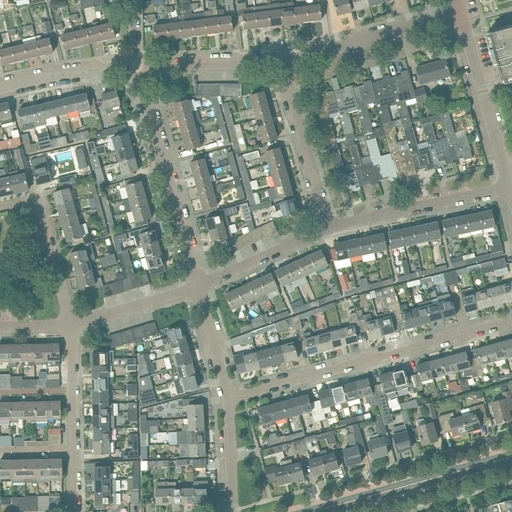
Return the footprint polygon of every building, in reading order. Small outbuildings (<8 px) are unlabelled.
[(2,0),(2,8),(3,8),(3,10),(15,7),(17,5),(17,3),(14,4),(10,4),(10,0),(2,0)] [(80,0),(80,4),(82,10),(94,6),(94,5),(93,4),(93,0),(80,0)] [(224,0),(225,6),(225,11),(233,10),(233,5),(232,0),(224,0)] [(335,0),(333,1),(335,6),(337,15),(351,12),(348,2),(347,0),(335,0)] [(367,0),(352,0),(355,10),(369,7),(367,0)] [(280,4),(283,25),(296,23),(294,9),(293,2),(280,4)] [(237,4),(239,16),(243,16),(244,30),(257,28),(255,7),(246,9),(245,3),(237,4)] [(280,3),(267,5),(268,12),(270,26),(283,25),(280,4),(280,3)] [(191,16),(191,10),(190,4),(182,5),(183,11),(186,10),(186,13),(184,13),(185,23),(179,23),(181,38),(194,36),(191,16)] [(307,7),(309,21),(321,20),(320,6),(307,7)] [(255,7),(257,28),(270,26),(268,12),(256,14),(255,7)] [(294,9),(296,23),(309,21),(307,7),(294,9)] [(218,19),(220,33),(233,31),(231,17),(225,18),(224,9),(217,10),(218,19)] [(191,16),(194,36),(207,34),(204,15),(192,16),(191,10),(191,16)] [(212,11),(204,12),(204,15),(207,34),(220,33),(218,19),(213,19),(212,11)] [(41,23),(44,34),(52,32),(49,21),(41,23)] [(167,25),(166,25),(168,39),(181,38),(179,23),(174,24),(173,21),(166,22),(167,25)] [(90,44),(102,41),(99,27),(98,22),(91,23),(92,28),(86,30),(90,44)] [(99,27),(102,41),(115,38),(111,24),(99,27)] [(26,33),(34,31),(32,25),(24,26),(26,33)] [(168,39),(166,25),(154,27),(155,41),(168,39)] [(511,77),(511,27),(489,34),(502,80),(511,77)] [(86,30),(74,33),(77,47),(90,44),(86,30)] [(77,47),(74,33),(61,36),(64,50),(77,47)] [(41,35),(35,36),(40,56),(53,53),(49,39),(42,41),(41,35)] [(24,45),(27,59),(40,56),(35,36),(23,40),(24,45)] [(24,45),(11,48),(15,62),(27,59),(24,45)] [(0,51),(0,56),(2,65),(15,62),(11,48),(0,51)] [(450,76),(445,60),(416,68),(421,84),(450,76)] [(401,77),(391,80),(390,80),(394,95),(402,125),(409,123),(408,117),(409,117),(402,92),(413,89),(408,70),(400,72),(401,77)] [(383,82),(372,85),(371,85),(375,100),(382,124),(390,122),(384,97),(394,95),(390,80),(391,80),(389,75),(382,78),(383,82)] [(336,78),(331,79),(334,91),(339,89),(336,78)] [(364,87),(353,90),(357,105),(363,129),(365,135),(372,133),(371,127),(372,127),(365,103),(375,100),(371,85),(372,85),(371,81),(363,83),(364,87)] [(199,96),(210,96),(220,96),(220,84),(199,84),(199,96)] [(220,84),(220,96),(241,96),(241,84),(220,84)] [(345,92),(334,95),(334,96),(338,110),(339,116),(344,135),(345,137),(346,141),(353,138),(351,133),(353,132),(346,108),(357,105),(353,90),(352,86),(344,88),(345,92)] [(414,91),(417,103),(419,109),(423,108),(422,102),(427,101),(424,89),(414,91)] [(121,110),(120,105),(116,91),(102,95),(107,114),(121,110)] [(338,110),(334,96),(334,95),(333,91),(325,93),(327,98),(316,101),(316,99),(315,99),(328,145),(336,143),(346,141),(345,137),(335,139),(329,118),(339,116),(338,110)] [(253,108),(267,104),(264,93),(249,97),(253,108)] [(86,94),(74,97),(78,111),(79,111),(79,113),(90,111),(91,112),(97,111),(94,98),(88,100),(86,94)] [(210,96),(213,106),(219,104),(222,104),(220,96),(210,96)] [(74,97),(63,100),(67,114),(78,111),(74,97)] [(63,100),(52,102),(57,124),(58,124),(56,117),(67,114),(63,100)] [(174,105),(177,116),(191,112),(188,100),(174,105)] [(52,102),(41,105),(44,120),(50,118),(52,125),(57,124),(52,102)] [(8,103),(0,104),(0,120),(0,121),(1,126),(13,123),(8,103)] [(222,104),(225,116),(231,114),(228,103),(222,104)] [(213,106),(216,118),(222,116),(219,104),(213,106)] [(256,120),(270,116),(267,104),(253,108),(254,113),(250,115),(251,121),(256,120)] [(41,105),(29,108),(34,128),(46,125),(44,120),(41,105)] [(18,111),(20,120),(23,131),(34,128),(29,108),(18,111)] [(177,116),(180,128),(198,123),(198,122),(200,122),(197,111),(191,113),(191,112),(177,116)] [(466,136),(456,139),(448,112),(440,115),(446,138),(448,144),(452,159),(463,156),(464,161),(472,158),(466,136)] [(225,116),(229,127),(234,126),(242,123),(251,121),(250,118),(241,120),(235,122),(235,123),(234,124),(231,114),(225,116)] [(216,118),(220,129),(225,128),(222,116),(216,118)] [(259,131),(273,127),(270,116),(256,120),(257,125),(253,126),(255,132),(259,131)] [(433,164),(434,164),(444,161),(446,166),(454,164),(452,159),(448,144),(446,138),(436,141),(430,119),(421,122),(422,125),(427,142),(429,150),(433,164)] [(180,128),(183,139),(203,134),(201,127),(199,128),(198,123),(180,128)] [(410,123),(409,123),(402,125),(408,149),(410,155),(415,169),(426,166),(427,171),(435,169),(434,164),(433,164),(429,150),(427,142),(417,145),(411,123),(410,123)] [(102,131),(104,137),(127,131),(125,125),(102,131)] [(229,127),(232,139),(237,137),(234,126),(229,127)] [(273,127),(259,131),(262,143),(277,139),(273,127)] [(396,174),(407,171),(408,176),(416,174),(415,169),(410,155),(408,149),(407,149),(404,140),(396,143),(394,135),(397,134),(394,127),(383,130),(385,136),(390,154),(392,160),(396,174)] [(223,140),(228,139),(225,128),(220,129),(222,139),(223,140)] [(7,149),(21,145),(19,137),(18,133),(17,130),(11,131),(13,139),(5,141),(7,149)] [(72,135),(74,142),(85,140),(83,132),(72,135)] [(203,134),(183,139),(186,151),(201,147),(199,141),(206,139),(205,133),(203,134)] [(372,133),(365,135),(366,141),(372,162),(373,165),(377,180),(378,180),(389,177),(390,181),(398,179),(396,174),(392,160),(390,154),(380,157),(375,138),(373,133),(372,133)] [(112,138),(115,151),(131,146),(128,134),(112,138)] [(49,140),(51,148),(62,145),(60,137),(49,140)] [(232,139),(236,154),(244,152),(243,147),(240,148),(237,137),(232,139)] [(353,138),(346,141),(352,164),(354,171),(358,185),(359,185),(370,182),(371,186),(379,184),(378,180),(377,180),(373,165),(372,162),(362,165),(356,143),(354,144),(353,138)] [(23,141),(26,154),(32,152),(33,153),(40,151),(38,143),(31,145),(29,139),(23,141)] [(38,143),(40,151),(51,148),(49,140),(38,143)] [(336,143),(328,145),(341,192),(341,190),(351,187),(353,192),(360,189),(359,185),(358,185),(354,171),(352,164),(343,167),(338,149),(336,143)] [(115,151),(119,163),(134,158),(131,146),(115,151)] [(25,158),(24,158),(22,148),(16,150),(21,169),(27,168),(25,158)] [(265,153),(268,164),(283,160),(279,149),(265,153)] [(226,153),(230,165),(235,163),(232,151),(226,153)] [(258,151),(242,155),(243,159),(245,158),(246,161),(260,157),(258,151)] [(242,155),(237,157),(241,172),(246,170),(243,159),(242,155)] [(122,174),(115,176),(117,181),(125,179),(124,174),(133,172),(138,170),(140,168),(139,163),(136,163),(134,158),(119,163),(122,174)] [(190,164),(193,175),(207,171),(204,160),(190,164)] [(268,164),(271,176),(286,172),(283,160),(268,164)] [(230,165),(233,177),(238,175),(235,163),(230,165)] [(33,169),(34,176),(37,185),(51,182),(47,166),(33,169)] [(98,168),(94,170),(98,186),(106,184),(101,168),(98,168)] [(10,178),(14,194),(28,190),(26,180),(25,175),(19,176),(18,170),(9,173),(10,178)] [(241,172),(244,183),(250,182),(246,170),(241,172)] [(193,175),(196,187),(211,183),(207,171),(193,175)] [(271,176),(275,187),(289,183),(286,172),(271,176)] [(57,179),(59,186),(75,181),(73,174),(57,179)] [(233,177),(236,188),(242,187),(238,175),(233,177)] [(0,180),(0,197),(14,194),(10,178),(0,180)] [(125,186),(129,199),(145,194),(141,182),(140,182),(138,178),(120,183),(121,188),(125,186)] [(53,193),(57,206),(72,201),(69,189),(77,187),(75,181),(59,186),(60,191),(53,193)] [(221,185),(223,191),(234,188),(233,182),(221,185)] [(244,183),(247,195),(253,193),(250,182),(244,183)] [(196,187),(200,198),(214,194),(211,183),(196,187)] [(289,183),(275,187),(278,199),(292,195),(289,183)] [(239,199),(245,198),(242,187),(236,188),(239,199)] [(247,195),(248,198),(250,206),(256,205),(253,193),(247,195)] [(129,199),(132,211),(148,206),(145,194),(129,199)] [(214,194),(200,198),(203,210),(212,207),(217,206),(214,194)] [(282,210),(284,218),(298,214),(294,200),(274,205),(276,212),(282,210)] [(57,206),(60,218),(76,213),(72,201),(57,206)] [(250,207),(248,207),(249,212),(271,206),(270,201),(256,205),(250,206),(250,207)] [(148,206),(132,211),(137,228),(148,225),(147,220),(151,218),(148,206)] [(205,220),(209,231),(229,226),(226,216),(238,213),(236,206),(220,211),(221,215),(205,220)] [(491,211),(479,214),(482,229),(494,227),(491,211)] [(60,218),(63,230),(79,225),(76,213),(60,218)] [(479,214),(466,216),(470,232),(482,229),(479,214)] [(466,216),(454,219),(458,235),(470,232),(466,216)] [(246,221),(249,232),(250,232),(254,230),(251,219),(246,221)] [(454,219),(442,221),(445,237),(458,235),(454,219)] [(267,224),(272,235),(278,232),(272,221),(267,224)] [(437,223),(425,225),(428,241),(440,238),(437,223)] [(261,227),(266,237),(272,235),(267,224),(261,227)] [(79,225),(63,230),(67,242),(82,237),(79,225)] [(425,225),(412,228),(416,244),(428,241),(425,225)] [(150,226),(129,232),(131,237),(134,236),(137,248),(142,246),(158,242),(158,241),(159,241),(157,234),(156,235),(155,230),(152,231),(150,226)] [(227,239),(228,242),(229,242),(228,239),(232,238),(229,226),(209,231),(212,243),(227,239)] [(256,229),(261,240),(266,237),(261,227),(256,229)] [(412,228),(400,230),(404,246),(416,244),(412,228)] [(250,232),(255,242),(261,240),(256,229),(254,230),(250,232)] [(400,230),(388,233),(391,249),(404,246),(400,230)] [(249,232),(245,234),(250,245),(255,242),(250,232),(249,232)] [(245,234),(239,237),(244,248),(250,245),(245,234)] [(383,234),(371,237),(374,253),(386,250),(383,234)] [(234,239),(239,250),(244,248),(239,237),(234,239)] [(371,237),(358,239),(362,255),(374,253),(371,237)] [(228,242),(233,253),(239,250),(234,239),(229,242),(228,242)] [(358,239),(346,242),(350,258),(362,255),(358,239)] [(146,258),(161,253),(158,242),(142,246),(145,256),(146,258)] [(350,258),(346,242),(334,245),(337,261),(350,258)] [(70,253),(73,265),(89,260),(95,259),(91,243),(84,245),(85,249),(70,253)] [(475,258),(477,262),(489,259),(488,254),(485,255),(483,244),(477,245),(480,257),(475,258)] [(488,254),(489,259),(503,255),(501,245),(490,247),(492,253),(488,254)] [(321,251),(309,256),(316,271),(327,265),(321,251)] [(161,253),(146,258),(149,270),(165,265),(161,253)] [(463,261),(464,265),(477,262),(475,258),(474,253),(463,256),(464,261),(463,261)] [(105,256),(108,266),(117,263),(114,254),(110,255),(105,256)] [(309,256),(298,261),(305,276),(316,271),(309,256)] [(504,258),(492,261),(493,265),(494,271),(507,268),(504,258)] [(73,265),(77,277),(92,273),(89,260),(73,265)] [(397,277),(398,282),(411,279),(410,274),(409,274),(406,260),(401,261),(404,276),(397,277)] [(298,261),(286,267),(293,281),(305,276),(298,261)] [(125,279),(128,278),(133,277),(135,276),(130,262),(125,263),(121,265),(122,268),(125,279)] [(286,267),(275,272),(282,287),(293,281),(286,267)] [(467,267),(449,272),(453,284),(459,283),(457,274),(469,271),(467,267)] [(446,286),(453,284),(449,272),(443,273),(446,286)] [(96,288),(100,287),(103,286),(100,278),(94,280),(92,273),(77,277),(80,289),(95,285),(96,288)] [(139,275),(143,286),(150,284),(146,273),(139,275)] [(271,274),(259,279),(266,294),(277,289),(271,274)] [(139,275),(135,276),(133,277),(137,288),(143,286),(139,275)] [(344,291),(345,295),(357,292),(356,288),(350,289),(346,275),(339,277),(344,291)] [(128,278),(131,290),(137,288),(133,277),(128,278)] [(122,280),(125,292),(131,290),(128,278),(125,279),(122,280)] [(356,288),(357,292),(369,289),(368,285),(366,278),(358,280),(360,287),(356,288)] [(259,279),(248,284),(257,305),(268,300),(265,294),(266,294),(259,279)] [(116,282),(120,293),(125,292),(122,280),(116,282)] [(504,286),(499,287),(503,303),(511,300),(511,286),(510,281),(503,283),(504,286)] [(116,282),(110,284),(114,295),(120,293),(116,282)] [(105,285),(108,297),(114,295),(110,284),(105,285)] [(248,284),(236,290),(243,305),(254,299),(257,305),(248,284)] [(388,287),(398,322),(403,321),(406,329),(419,326),(414,310),(408,311),(406,304),(399,306),(398,302),(395,292),(395,293),(393,286),(388,287)] [(378,320),(382,336),(394,332),(392,324),(398,322),(388,287),(382,289),(374,291),(376,297),(384,296),(389,312),(377,316),(378,320)] [(460,291),(463,303),(466,313),(479,309),(475,294),(473,287),(460,291)] [(499,287),(487,290),(491,306),(503,303),(499,287)] [(243,305),(236,290),(225,295),(232,310),(243,305)] [(487,290),(475,294),(479,309),(491,306),(487,290)] [(328,296),(329,300),(341,296),(339,292),(328,296)] [(437,297),(443,319),(455,316),(451,300),(449,294),(437,297)] [(316,301),(318,305),(329,300),(328,296),(316,301)] [(425,302),(431,322),(443,319),(437,297),(436,297),(437,299),(425,302)] [(304,305),(306,309),(318,305),(316,301),(304,305)] [(414,310),(419,326),(431,322),(425,302),(418,304),(419,309),(414,310)] [(322,307),(323,311),(335,307),(333,303),(322,307)] [(292,309),(293,313),(306,309),(304,305),(292,309)] [(310,311),(311,315),(323,311),(322,307),(310,311)] [(276,315),(277,320),(289,316),(287,311),(276,315)] [(293,323),(294,326),(296,331),(302,329),(300,320),(311,315),(310,311),(297,316),(291,318),(293,323)] [(350,327),(341,330),(345,346),(358,342),(355,334),(361,332),(356,312),(350,314),(351,319),(348,320),(350,327)] [(264,320),(266,324),(277,320),(276,315),(268,318),(266,314),(262,315),(264,320)] [(362,316),(357,317),(361,332),(367,331),(369,339),(382,336),(378,320),(377,320),(372,321),(370,314),(362,316)] [(250,320),(252,324),(254,328),(266,324),(264,320),(262,315),(250,320)] [(286,320),(274,324),(276,328),(277,332),(289,328),(286,320)] [(148,324),(152,336),(158,334),(155,322),(148,324)] [(143,326),(146,337),(152,336),(148,324),(143,326)] [(240,328),(242,332),(254,328),(252,324),(240,328)] [(276,328),(274,324),(262,328),(264,332),(269,330),(276,328)] [(136,327),(140,339),(146,337),(143,326),(136,327)] [(131,329),(134,341),(136,346),(142,344),(140,339),(136,327),(131,329)] [(162,339),(164,345),(185,339),(183,334),(185,333),(184,328),(182,328),(181,327),(167,331),(169,337),(162,339)] [(262,328),(250,332),(252,337),(264,332),(262,328)] [(125,331),(129,343),(134,341),(131,329),(125,331)] [(341,330),(329,333),(333,349),(345,346),(341,330)] [(119,333),(123,345),(129,343),(125,331),(119,333)] [(250,332),(238,337),(241,345),(250,343),(253,342),(252,337),(250,332)] [(302,334),(305,346),(308,356),(321,352),(317,336),(311,338),(309,332),(302,334)] [(113,335),(117,346),(123,345),(119,333),(113,335)] [(329,333),(317,336),(321,352),(333,349),(329,333)] [(108,336),(112,348),(117,346),(113,335),(108,336)] [(168,357),(188,352),(188,351),(190,349),(188,345),(186,344),(185,339),(164,345),(165,351),(169,350),(171,356),(168,357)] [(511,339),(501,342),(506,358),(511,356),(511,339)] [(292,343),(292,340),(285,342),(285,345),(281,346),(285,362),(297,359),(293,343),(292,343)] [(501,342),(489,346),(493,362),(506,358),(501,342)] [(34,361),(34,365),(46,364),(46,344),(33,345),(34,361)] [(59,344),(46,344),(46,364),(47,367),(59,367),(59,344)] [(0,361),(9,362),(9,345),(0,345),(0,361)] [(16,362),(22,361),(21,345),(9,345),(9,362),(10,367),(17,367),(16,362)] [(22,366),(34,366),(34,361),(33,345),(21,345),(22,361),(22,366)] [(281,346),(268,350),(272,365),(285,362),(281,346)] [(478,358),(473,359),(478,376),(483,375),(482,369),(487,368),(485,364),(488,363),(488,364),(489,365),(490,366),(492,366),(494,365),(493,362),(489,346),(476,349),(478,358)] [(268,350),(256,353),(261,369),(272,365),(268,350)] [(92,353),(92,366),(107,366),(113,366),(113,351),(106,351),(106,353),(92,353)] [(192,364),(188,352),(168,357),(172,369),(192,364)] [(465,352),(453,356),(457,371),(462,370),(465,377),(471,375),(472,378),(478,376),(473,359),(468,360),(465,352)] [(138,356),(139,364),(145,364),(151,362),(149,353),(138,356)] [(261,369),(256,353),(243,356),(243,354),(233,356),(238,373),(247,371),(248,372),(261,369)] [(453,356),(441,359),(445,375),(457,371),(453,356)] [(441,359),(428,362),(433,378),(445,375),(441,359)] [(139,364),(139,376),(155,371),(152,362),(151,362),(145,364),(139,364)] [(418,374),(412,375),(417,392),(417,391),(422,390),(421,386),(422,386),(421,381),(433,378),(428,362),(416,366),(418,374)] [(192,364),(170,370),(174,381),(175,381),(195,376),(192,364)] [(92,366),(92,379),(114,378),(113,372),(107,372),(107,366),(92,366)] [(404,369),(392,372),(397,390),(409,387),(411,394),(417,392),(412,375),(406,377),(404,369)] [(381,405),(387,403),(385,397),(398,393),(397,390),(392,372),(379,376),(381,384),(376,385),(381,405)] [(152,388),(149,376),(139,379),(139,390),(145,390),(151,388),(152,388)] [(175,381),(179,393),(184,392),(198,388),(195,376),(175,381)] [(0,383),(0,389),(10,389),(10,385),(10,378),(1,378),(2,383),(0,383)] [(92,379),(93,391),(107,391),(107,385),(114,384),(114,378),(92,379)] [(22,388),(34,388),(34,384),(35,379),(22,380),(22,385),(22,388)] [(35,384),(34,384),(34,388),(47,388),(46,382),(47,382),(47,379),(35,379),(35,384)] [(46,382),(47,388),(60,387),(60,382),(59,382),(59,379),(47,379),(47,382),(46,382)] [(367,379),(355,382),(359,398),(364,397),(366,404),(370,403),(371,407),(378,405),(381,413),(383,413),(381,405),(376,385),(370,387),(367,379)] [(349,381),(343,383),(343,385),(343,386),(349,406),(360,403),(360,401),(359,398),(355,382),(350,384),(349,381)] [(447,384),(449,391),(451,395),(463,392),(461,387),(460,384),(457,385),(455,381),(447,384)] [(343,386),(331,389),(335,404),(340,403),(341,409),(348,407),(348,406),(349,406),(343,386)] [(155,403),(151,388),(145,390),(139,390),(140,407),(155,403)] [(320,400),(315,402),(320,421),(325,419),(324,414),(331,412),(329,406),(335,404),(331,389),(318,392),(320,400)] [(93,391),(93,404),(108,403),(107,391),(93,391)] [(449,391),(443,392),(437,394),(438,399),(451,395),(449,391)] [(491,403),(494,415),(497,424),(511,420),(508,410),(511,408),(511,403),(509,392),(502,393),(504,399),(491,403)] [(307,395),(295,399),(299,414),(311,411),(312,416),(314,422),(320,421),(315,402),(309,403),(307,395)] [(188,419),(203,418),(202,405),(195,405),(195,399),(182,400),(182,407),(187,406),(188,419)] [(295,399),(282,402),(287,418),(299,414),(295,399)] [(35,402),(23,403),(23,419),(28,419),(28,422),(35,422),(35,402)] [(48,402),(35,402),(35,422),(48,422),(48,418),(48,402)] [(60,402),(48,402),(48,418),(53,418),(53,420),(60,420),(60,402)] [(282,402),(270,405),(275,421),(287,418),(282,402)] [(0,419),(11,419),(10,403),(0,403),(0,419)] [(11,419),(11,423),(11,426),(12,426),(12,423),(18,423),(18,419),(23,419),(23,403),(10,403),(11,419)] [(93,404),(93,417),(114,416),(114,403),(108,403),(93,404)] [(128,410),(128,416),(137,416),(137,403),(129,403),(129,410),(128,410)] [(426,405),(430,420),(436,418),(432,403),(426,405)] [(471,414),(463,417),(467,432),(480,429),(478,422),(487,419),(483,404),(469,408),(471,414)] [(275,421),(270,405),(258,409),(262,425),(263,428),(275,424),(274,421),(275,421)] [(408,410),(401,412),(404,424),(411,422),(408,410)] [(438,417),(440,422),(442,432),(451,429),(453,436),(467,432),(463,417),(455,419),(453,413),(438,417)] [(93,417),(94,429),(108,429),(114,428),(114,416),(93,417)] [(370,451),(370,453),(371,453),(372,459),(388,455),(382,434),(387,433),(383,420),(382,417),(375,419),(376,422),(374,423),(377,434),(367,437),(368,442),(370,451)] [(182,425),(182,432),(204,430),(203,418),(188,419),(188,425),(182,425)] [(339,422),(340,426),(353,422),(352,418),(339,422)] [(420,437),(419,438),(420,440),(421,440),(422,445),(437,441),(432,423),(427,425),(425,421),(424,419),(422,419),(418,420),(417,421),(416,424),(420,437)] [(140,433),(149,433),(149,427),(159,426),(159,420),(146,421),(140,421),(140,433)] [(345,458),(344,458),(345,460),(346,460),(347,466),(361,462),(357,447),(363,445),(361,436),(358,424),(349,426),(351,434),(347,435),(350,449),(343,450),(345,458)] [(398,452),(411,448),(408,439),(405,425),(391,429),(398,452)] [(48,439),(49,446),(61,445),(61,428),(48,429),(48,435),(48,439)] [(94,429),(94,442),(108,441),(108,429),(94,429)] [(189,444),(204,443),(204,430),(182,432),(183,438),(186,438),(186,444),(189,444)] [(336,443),(333,431),(327,433),(330,444),(336,443)] [(265,436),(268,446),(281,442),(280,437),(277,438),(275,433),(265,436)] [(0,441),(0,446),(12,447),(11,437),(5,437),(5,441),(0,441)] [(13,438),(14,446),(24,446),(24,442),(24,438),(13,438)] [(24,442),(24,446),(36,446),(36,442),(36,438),(31,438),(29,442),(24,442)] [(302,452),(308,451),(304,439),(299,440),(302,452)] [(292,442),(296,454),(302,452),(299,440),(292,442)] [(108,441),(94,442),(94,454),(108,454),(108,441)] [(128,447),(132,447),(133,452),(124,452),(124,459),(138,459),(138,446),(138,441),(128,441),(128,447)] [(204,443),(189,444),(190,457),(205,456),(204,443)] [(270,455),(283,451),(282,445),(269,449),(270,455)] [(326,450),(320,452),(326,472),(338,469),(334,454),(327,456),(326,450)] [(309,461),(311,466),(313,476),(326,472),(320,452),(321,458),(309,461)] [(205,459),(195,459),(192,460),(193,468),(205,467),(205,459)] [(290,459),(286,460),(292,482),(297,480),(298,482),(299,482),(303,481),(303,480),(303,479),(303,478),(301,469),(299,464),(292,465),(290,459)] [(0,481),(12,482),(13,482),(12,461),(0,460),(0,481)] [(24,483),(25,483),(24,460),(12,461),(13,482),(24,482),(24,483)] [(24,460),(25,483),(37,482),(36,460),(24,460)] [(36,460),(37,482),(49,482),(48,460),(36,460)] [(48,460),(49,482),(49,481),(62,480),(62,477),(61,460),(48,460)] [(147,461),(147,470),(155,470),(155,467),(168,467),(168,460),(147,461)] [(292,482),(286,460),(279,462),(281,469),(275,470),(274,466),(264,468),(268,482),(277,480),(279,485),(292,482)] [(109,480),(109,462),(94,462),(95,480),(109,480)] [(127,492),(130,492),(138,492),(139,492),(139,479),(133,479),(127,479),(127,492)] [(95,480),(95,493),(116,493),(116,480),(109,480),(95,480)] [(206,482),(193,482),(194,488),(194,504),(207,503),(207,492),(206,482)] [(156,504),(169,504),(169,483),(156,483),(156,504)] [(169,483),(169,504),(182,504),(182,489),(176,489),(176,483),(169,483)] [(182,489),(182,504),(194,504),(194,488),(182,489)] [(131,505),(139,504),(138,492),(130,492),(131,505)] [(49,496),(50,511),(62,510),(62,497),(60,497),(60,495),(59,493),(49,494),(49,496)] [(116,493),(95,493),(95,509),(105,509),(104,505),(111,505),(116,505),(116,493)] [(25,498),(25,511),(37,511),(37,496),(25,496),(25,498)] [(37,496),(37,511),(50,511),(49,496),(37,496)] [(13,505),(13,511),(25,511),(25,498),(13,498),(13,505)] [(511,499),(498,504),(500,511),(506,511),(511,510),(511,499)]
